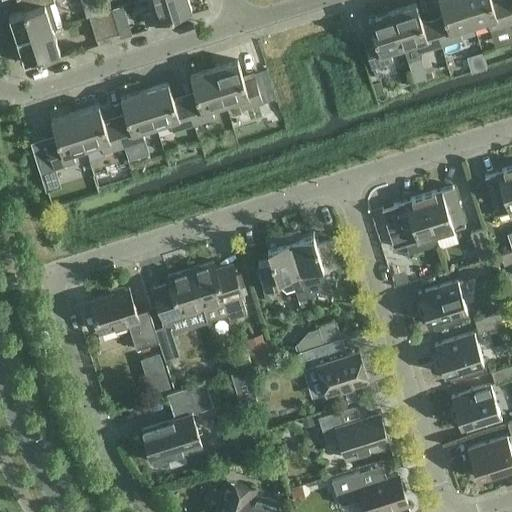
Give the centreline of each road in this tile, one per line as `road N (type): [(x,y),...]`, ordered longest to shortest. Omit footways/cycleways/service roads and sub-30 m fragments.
road 1 (residential): [(147,511),(111,457),(36,269),(342,179)]
road 2 (residential): [(446,511),(342,179)]
road 3 (residential): [(0,97),(234,27)]
road 4 (residential): [(342,179),(511,126)]
road 5 (tertiary): [(0,363),(15,413),(68,511)]
